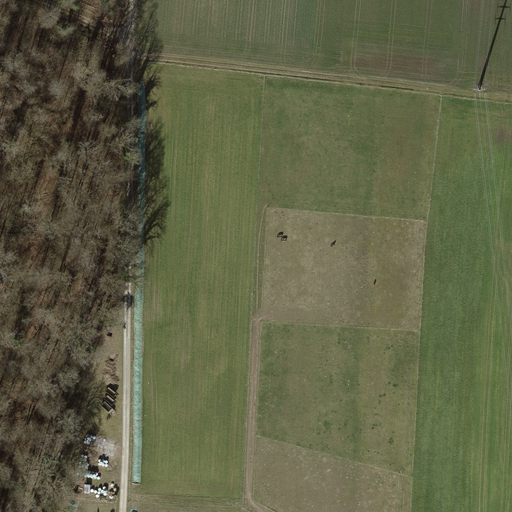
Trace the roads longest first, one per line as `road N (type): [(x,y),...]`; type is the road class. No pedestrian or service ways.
road 1 (track): [(134,0),(121,511)]
road 2 (track): [(131,54),(511,108)]
